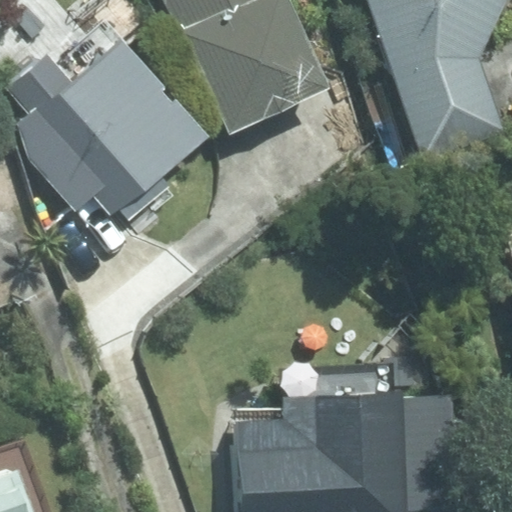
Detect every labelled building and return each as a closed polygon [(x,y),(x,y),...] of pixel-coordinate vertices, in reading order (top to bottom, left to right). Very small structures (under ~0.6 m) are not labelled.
[(162,0),(176,28),(188,22),(235,127),(335,81),(296,0),(162,0)] [(345,0),(411,167),(495,135),(464,59),(490,0),(345,0)] [(46,48),(3,84),(25,110),(16,117),(28,151),(71,201),(88,186),(109,210),(117,203),(127,215),(170,179),(161,170),(203,134),(169,95),(141,119),(107,79),(86,96),(46,48)] [(511,256),(491,265),(511,318),(511,330),(499,336),(511,369),(511,256)] [(400,511),(401,509),(447,507),(442,397),(281,404),(281,418),(233,420),(235,511),(400,511)] [(44,511),(26,462),(0,471),(0,511),(44,511)]
